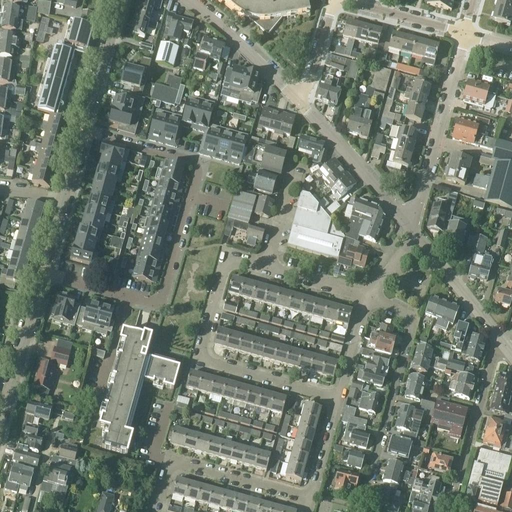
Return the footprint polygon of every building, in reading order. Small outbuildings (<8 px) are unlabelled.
[(64,0),(64,5),(76,8),(77,0),(64,0)] [(139,0),(138,6),(136,12),(142,14),(140,20),(150,23),(154,7),(161,9),(163,0),(162,0),(149,0),(149,3),(139,0)] [(226,0),(269,36),(284,18),(310,13),(307,0),(226,0)] [(441,0),(439,8),(451,11),(454,0),(441,0)] [(511,0),(497,0),(492,21),(510,26),(511,18),(511,0)] [(38,1),(37,7),(50,9),(51,3),(38,1)] [(17,21),(18,21),(19,9),(4,7),(3,16),(11,17),(10,22),(17,23),(17,21)] [(49,16),(50,9),(37,7),(37,9),(36,14),(49,16)] [(91,25),(94,14),(82,11),(80,22),(91,25)] [(142,14),(136,12),(132,25),(135,26),(132,35),(145,39),(148,29),(156,32),(158,25),(150,23),(140,20),(142,14)] [(181,34),(185,20),(175,17),(176,15),(169,13),(165,26),(166,26),(161,43),(155,62),(172,67),(178,48),(177,48),(179,43),(182,43),(184,36),(181,36),(182,34),(181,34)] [(11,17),(3,16),(1,29),(16,31),(17,27),(22,28),(23,22),(18,21),(17,21),(17,23),(10,22),(11,17)] [(193,22),(185,20),(181,34),(182,34),(181,36),(184,36),(184,35),(187,35),(186,38),(191,39),(193,31),(191,30),(193,22)] [(70,22),(67,34),(64,45),(66,45),(65,48),(86,54),(93,29),(70,22)] [(336,47),(334,54),(350,58),(352,53),(355,41),(359,26),(347,23),(343,38),(349,40),(346,50),(336,47)] [(50,26),(40,24),(38,32),(48,35),(50,26)] [(359,26),(355,41),(366,44),(371,29),(359,26)] [(382,32),(371,29),(366,44),(373,46),(371,52),(382,55),(387,35),(382,34),(382,32)] [(15,49),(19,50),(20,43),(15,42),(15,37),(1,35),(0,38),(0,42),(7,44),(7,49),(14,50),(15,49)] [(24,35),(23,42),(32,43),(33,36),(24,35)] [(401,54),(405,38),(393,35),(389,50),(401,54)] [(412,57),(416,41),(405,38),(401,54),(412,57)] [(204,72),(206,65),(208,59),(208,57),(210,58),(215,42),(204,39),(202,46),(200,45),(193,69),(204,72)] [(217,43),(215,42),(210,58),(208,57),(208,59),(219,63),(225,45),(223,45),(223,43),(218,41),(217,43)] [(423,60),(428,44),(416,41),(412,57),(423,60)] [(7,44),(0,42),(0,56),(12,59),(13,55),(18,56),(19,50),(15,49),(14,50),(7,49),(7,44)] [(152,53),(153,47),(141,44),(139,50),(152,53)] [(439,47),(428,44),(423,60),(422,64),(434,68),(437,57),(440,58),(442,50),(439,49),(439,47)] [(38,98),(41,99),(38,111),(57,117),(74,55),(55,49),(51,61),(48,60),(38,98)] [(350,58),(362,61),(363,56),(352,53),(350,58)] [(381,55),(379,63),(378,66),(390,69),(391,64),(385,62),(387,57),(381,55)] [(344,67),(346,61),(328,56),(325,66),(336,70),(338,65),(344,67)] [(126,67),(121,84),(135,88),(133,94),(142,97),(152,61),(143,58),(139,70),(126,67)] [(338,65),(336,70),(350,73),(352,62),(346,61),(344,67),(338,65)] [(0,62),(0,71),(4,72),(3,76),(10,77),(14,77),(16,65),(0,62)] [(359,64),(352,62),(350,73),(348,79),(355,80),(359,64)] [(222,77),(225,66),(219,65),(216,75),(222,77)] [(407,74),(409,68),(397,65),(395,71),(407,74)] [(417,70),(409,68),(407,74),(419,77),(420,71),(417,70)] [(368,88),(366,97),(368,98),(368,99),(373,100),(375,91),(385,94),(390,72),(376,69),(376,70),(371,89),(368,88)] [(232,81),(225,80),(221,95),(239,100),(247,73),(235,70),(232,81)] [(0,83),(7,84),(13,85),(13,81),(14,81),(14,77),(10,77),(3,76),(4,72),(0,71),(0,83)] [(420,71),(419,77),(431,80),(432,75),(420,71)] [(259,77),(247,73),(239,100),(258,105),(262,90),(256,88),(259,77)] [(400,74),(394,73),(390,89),(396,90),(400,74)] [(209,74),(208,80),(216,83),(218,76),(209,74)] [(315,101),(326,104),(333,80),(328,78),(325,87),(320,85),(315,101)] [(333,80),(326,104),(336,107),(341,92),(336,90),(339,81),(333,80)] [(487,95),(495,98),(497,92),(489,89),(489,88),(469,82),(466,91),(486,97),(487,95)] [(405,94),(427,100),(431,89),(415,84),(413,91),(407,89),(405,94)] [(155,86),(151,100),(157,102),(161,103),(175,107),(175,105),(178,96),(179,92),(155,86)] [(395,91),(389,90),(386,101),(392,103),(395,91)] [(12,93),(0,91),(0,103),(10,104),(12,93)] [(373,100),(382,103),(385,94),(375,91),(373,100)] [(494,102),(495,98),(487,95),(486,97),(466,91),(464,102),(473,104),(474,106),(477,106),(478,105),(484,107),(485,109),(491,110),(493,109),(495,102),(494,102)] [(411,101),(409,107),(424,111),(427,100),(405,94),(404,99),(411,101)] [(128,102),(118,99),(115,111),(140,117),(145,100),(130,95),(128,102)] [(363,116),(366,105),(368,99),(368,98),(366,97),(358,95),(352,117),(347,135),(357,137),(363,116)] [(190,97),(183,123),(195,127),(202,101),(190,97)] [(215,105),(202,101),(195,127),(208,130),(215,105)] [(0,111),(4,112),(4,116),(16,118),(16,114),(10,113),(11,105),(10,104),(0,103),(0,111)] [(385,107),(382,118),(393,121),(395,116),(389,114),(391,108),(385,107)] [(424,111),(409,107),(406,119),(421,123),(424,111)] [(262,130),(268,132),(274,112),(263,109),(257,132),(262,133),(262,130)] [(140,117),(115,111),(114,110),(110,122),(122,126),(120,132),(135,136),(140,117)] [(157,111),(150,137),(162,140),(170,115),(157,111)] [(274,136),(278,137),(285,115),(274,112),(268,132),(274,134),(274,136)] [(182,118),(170,115),(162,140),(175,144),(182,118)] [(285,115),(278,137),(283,139),(283,136),(290,138),(295,118),(285,115)] [(365,116),(363,116),(357,137),(367,140),(372,123),(372,121),(371,120),(371,117),(365,115),(365,116)] [(0,131),(7,133),(9,123),(15,124),(16,118),(4,116),(3,120),(0,119),(0,131)] [(490,120),(478,116),(476,123),(488,126),(490,120)] [(43,123),(42,127),(65,133),(68,122),(50,117),(48,124),(43,123)] [(392,127),(393,121),(382,118),(379,129),(384,131),(386,125),(392,127)] [(458,120),(455,130),(484,138),(487,130),(478,127),(478,126),(458,120)] [(211,126),(204,152),(216,156),(223,130),(211,126)] [(65,133),(42,127),(41,131),(46,132),(44,139),(62,144),(65,133)] [(216,156),(228,159),(236,133),(223,130),(216,156)] [(401,137),(399,141),(415,146),(418,134),(403,130),(401,137)] [(453,140),(494,151),(497,142),(484,138),(455,130),(453,140)] [(248,137),(236,133),(228,159),(241,163),(248,137)] [(374,146),(380,148),(383,137),(377,135),(374,146)] [(296,140),(290,138),(287,150),(292,151),(296,140)] [(299,149),(299,152),(306,154),(307,152),(320,156),(318,165),(323,166),(327,154),(321,152),(324,144),(303,138),(299,149)] [(62,144),(44,139),(42,146),(37,145),(36,149),(59,155),(62,144)] [(415,146),(399,141),(396,153),(412,157),(415,146)] [(491,161),(496,162),(511,167),(511,145),(497,142),(494,151),(491,161)] [(249,143),(243,165),(260,170),(274,174),(280,176),(286,154),(249,143)] [(104,145),(101,155),(122,161),(127,162),(130,152),(104,145)] [(386,149),(380,148),(374,146),(370,158),(378,161),(380,154),(384,155),(386,149)] [(59,155),(36,149),(35,153),(40,155),(38,161),(56,166),(59,155)] [(10,150),(9,153),(8,159),(15,160),(16,151),(10,150)] [(0,160),(2,160),(5,159),(8,159),(9,153),(2,152),(2,154),(0,153),(0,160)] [(412,157),(396,153),(393,165),(408,169),(412,157)] [(103,157),(100,166),(119,172),(122,161),(101,155),(100,156),(103,157)] [(449,167),(449,168),(468,174),(472,162),(452,156),(451,161),(448,160),(447,166),(449,167)] [(142,157),(139,166),(145,168),(147,159),(142,157)] [(479,164),(494,168),(496,163),(496,162),(491,161),(481,158),(479,164)] [(0,167),(1,168),(2,163),(9,164),(9,159),(8,159),(5,159),(2,160),(0,160),(0,167)] [(322,177),(326,182),(342,168),(335,160),(317,175),(320,179),(322,177)] [(56,166),(38,161),(36,168),(31,167),(30,171),(53,177),(56,166)] [(162,171),(182,177),(184,167),(165,161),(162,171)] [(484,203),(485,203),(511,210),(511,167),(496,162),(496,163),(494,168),(492,176),(491,180),(488,191),(484,203)] [(116,182),(121,183),(124,173),(119,172),(100,166),(97,177),(116,182)] [(328,188),(331,191),(349,176),(342,168),(326,182),(324,184),(328,188)] [(447,176),(445,181),(465,186),(468,174),(449,168),(448,170),(446,169),(444,175),(447,176)] [(158,170),(155,180),(179,186),(182,177),(162,171),(158,170)] [(250,175),(249,179),(275,187),(276,182),(275,182),(276,179),(272,178),(274,174),(260,170),(258,178),(250,175)] [(53,177),(30,171),(28,175),(34,176),(32,184),(34,184),(39,185),(50,188),(53,177)] [(491,180),(485,178),(475,175),(472,187),(481,189),(488,191),(491,180)] [(349,176),(331,191),(335,195),(336,194),(341,199),(357,185),(349,176)] [(97,177),(94,187),(113,193),(116,183),(116,182),(97,177)] [(275,187),(249,179),(247,183),(255,186),(254,189),(271,195),(272,192),(273,192),(275,187)] [(159,182),(157,191),(178,197),(181,187),(179,186),(155,180),(159,182)] [(303,187),(309,193),(312,190),(306,184),(303,187)] [(94,187),(91,198),(110,203),(113,193),(94,187)] [(236,189),(228,219),(235,222),(248,226),(251,214),(255,201),(257,195),(236,189)] [(303,189),(292,227),(327,237),(343,241),(344,237),(331,221),(328,218),(324,213),(322,211),(316,204),(311,198),(303,189)] [(157,191),(154,200),(175,206),(178,197),(157,191)] [(314,195),(311,198),(316,204),(319,201),(314,195)] [(453,214),(457,198),(449,196),(447,204),(439,201),(437,202),(436,206),(435,205),(432,214),(431,213),(429,220),(431,220),(428,229),(431,229),(431,231),(438,233),(439,231),(442,232),(447,213),(453,214)] [(91,198),(88,208),(107,214),(112,215),(115,204),(110,203),(91,198)] [(154,200),(151,210),(173,216),(175,206),(154,200)] [(259,202),(255,201),(251,214),(256,215),(255,216),(268,219),(273,203),(260,200),(259,202)] [(359,220),(363,222),(359,236),(347,232),(345,238),(344,239),(355,242),(357,243),(359,238),(366,240),(376,244),(385,219),(383,218),(379,210),(379,209),(356,200),(354,208),(347,206),(344,216),(351,218),(348,229),(355,232),(359,220)] [(483,210),(485,203),(484,203),(475,200),(473,207),(483,210)] [(316,204),(322,211),(325,208),(319,201),(316,204)] [(324,213),(328,218),(340,208),(335,202),(324,213)] [(44,208),(28,203),(25,213),(41,217),(44,208)] [(134,210),(133,215),(138,217),(139,217),(141,213),(142,207),(138,206),(135,205),(134,210)] [(88,208),(85,219),(104,224),(107,214),(88,208)] [(511,213),(511,211),(498,208),(495,219),(497,220),(498,215),(504,217),(504,219),(510,221),(511,213)] [(146,219),(168,225),(170,216),(172,217),(173,216),(151,210),(149,219),(146,219)] [(25,213),(23,223),(38,227),(41,217),(25,213)] [(445,242),(462,246),(465,237),(466,237),(467,234),(466,233),(468,223),(458,220),(459,218),(454,217),(453,219),(452,218),(445,242)] [(104,224),(85,219),(82,229),(101,235),(104,224)] [(146,219),(144,229),(165,235),(168,225),(146,219)] [(230,236),(233,228),(235,222),(228,219),(224,234),(230,236)] [(243,225),(235,222),(233,228),(248,233),(247,238),(262,243),(265,232),(250,228),(251,227),(243,225)] [(23,223),(20,233),(35,237),(38,227),(23,223)] [(327,237),(292,227),(287,247),(338,260),(343,241),(327,237)] [(80,228),(77,239),(96,244),(98,245),(101,235),(82,229),(80,228)] [(146,230),(143,239),(162,245),(165,235),(144,229),(143,229),(146,230)] [(503,250),(507,234),(500,232),(495,248),(503,250)] [(20,233),(17,242),(33,247),(35,237),(20,233)] [(476,237),(471,252),(481,255),(485,240),(476,237)] [(74,249),(93,255),(93,254),(96,244),(77,239),(74,249)] [(143,239),(140,249),(159,254),(162,245),(143,239)] [(353,249),(355,242),(344,239),(337,264),(334,276),(339,277),(342,266),(345,267),(346,264),(364,269),(368,254),(353,249)] [(17,242),(14,252),(30,257),(33,247),(17,242)] [(74,249),(71,260),(95,267),(98,255),(93,254),(93,255),(74,249)] [(140,249),(138,259),(159,265),(159,264),(157,263),(159,254),(140,249)] [(14,252),(11,262),(27,266),(30,257),(14,252)] [(483,258),(477,279),(487,282),(491,270),(492,270),(496,258),(485,255),(484,259),(483,258)] [(477,279),(483,258),(475,256),(469,277),(472,278),(471,279),(472,281),(475,281),(476,281),(477,279)] [(106,272),(114,275),(118,262),(116,261),(115,261),(110,259),(106,272)] [(138,259),(135,268),(156,274),(159,265),(138,259)] [(11,262),(9,272),(24,276),(27,266),(11,262)] [(132,278),(153,284),(156,274),(135,268),(132,278)] [(21,286),(24,276),(9,272),(3,270),(0,278),(0,285),(14,290),(16,284),(21,286)] [(511,271),(508,283),(509,283),(506,293),(498,291),(495,303),(509,308),(511,298),(511,271)] [(228,295),(240,298),(244,282),(232,279),(228,295)] [(252,301),(256,285),(244,282),(240,298),(252,301)] [(256,285),(252,301),(264,304),(268,288),(256,285)] [(268,288),(264,304),(276,308),(280,292),(268,288)] [(280,292),(276,308),(288,311),(292,295),(280,292)] [(288,311),(300,314),(304,298),(292,295),(288,311)] [(55,307),(52,315),(55,316),(54,319),(68,323),(75,325),(78,312),(72,310),(74,302),(75,300),(69,298),(61,296),(57,308),(55,307)] [(300,314),(312,318),(316,302),(304,298),(300,314)] [(434,319),(441,302),(432,298),(425,315),(434,319)] [(316,302),(312,318),(324,321),(328,305),(316,302)] [(440,330),(450,305),(441,302),(434,319),(438,320),(435,328),(440,330)] [(238,307),(225,303),(223,311),(236,314),(238,307)] [(86,316),(83,326),(95,329),(101,309),(101,307),(89,304),(89,306),(86,316)] [(328,305),(324,321),(336,324),(340,308),(328,305)] [(450,305),(440,330),(446,332),(449,324),(453,326),(459,309),(450,305)] [(101,309),(95,329),(111,334),(114,324),(110,322),(113,311),(101,307),(101,309)] [(340,308),(336,324),(348,328),(352,312),(340,308)] [(104,438),(101,449),(127,456),(132,436),(128,435),(143,382),(153,385),(152,388),(162,391),(163,388),(173,391),(179,369),(174,367),(175,364),(147,356),(151,341),(143,338),(149,314),(142,338),(133,336),(140,312),(139,312),(133,336),(122,333),(96,427),(103,430),(101,437),(104,438)] [(80,314),(76,327),(82,328),(83,326),(86,316),(80,314)] [(235,317),(222,314),(221,320),(233,324),(235,317)] [(451,351),(461,354),(463,345),(464,342),(468,327),(458,324),(451,351)] [(372,334),(371,340),(393,346),(394,343),(396,342),(396,340),(395,339),(396,337),(392,336),(394,328),(382,325),(379,336),(372,334)] [(213,346),(225,349),(230,333),(218,330),(213,346)] [(281,336),(293,340),(294,334),(282,331),(281,336)] [(237,353),(242,337),(230,333),(225,349),(237,353)] [(294,334),(293,340),(305,343),(306,337),(294,334)] [(343,344),(345,338),(333,334),(331,341),(343,344)] [(464,342),(463,345),(483,351),(486,342),(479,340),(480,336),(473,334),(471,340),(468,339),(466,343),(464,342)] [(249,356),(254,340),(242,337),(237,353),(249,356)] [(261,360),(266,344),(254,340),(249,356),(261,360)] [(393,346),(371,340),(369,346),(376,348),(375,351),(390,356),(391,354),(392,353),(393,351),(392,350),(393,346)] [(60,341),(58,348),(70,352),(72,344),(60,341)] [(273,363),(278,347),(279,344),(274,343),(273,346),(266,344),(261,360),(273,363)] [(449,353),(451,347),(440,343),(438,349),(449,353)] [(328,350),(341,354),(342,348),(330,344),(328,350)] [(480,363),(483,351),(463,345),(461,354),(467,355),(466,360),(480,363)] [(285,349),(278,347),(273,363),(285,366),(290,350),(290,348),(286,347),(285,349)] [(415,359),(446,368),(447,362),(432,358),(433,352),(418,348),(415,359)] [(70,353),(64,351),(55,349),(51,363),(66,367),(70,353)] [(373,359),(372,364),(387,368),(390,360),(383,358),(383,356),(379,354),(379,355),(375,354),(374,352),(364,349),(362,356),(373,359)] [(297,370),(302,354),(290,350),(285,366),(297,370)] [(92,351),(90,357),(103,361),(105,354),(92,351)] [(309,373),(314,357),(302,354),(297,370),(309,373)] [(321,376),(326,360),(314,357),(309,373),(321,376)] [(444,372),(445,369),(446,368),(415,359),(412,370),(427,374),(429,368),(436,370),(444,372)] [(338,364),(326,360),(321,376),(334,380),(338,364)] [(462,364),(448,361),(446,369),(460,373),(462,364)] [(367,363),(365,372),(369,373),(369,371),(375,372),(375,375),(385,378),(386,378),(388,371),(387,371),(387,368),(372,364),(367,363)] [(50,391),(57,368),(41,364),(34,388),(35,388),(35,387),(41,389),(40,393),(40,395),(41,397),(43,398),(45,398),(47,397),(48,395),(49,391),(50,391)] [(369,373),(365,372),(365,373),(359,371),(357,380),(382,387),(385,378),(375,375),(375,372),(369,371),(369,373)] [(190,373),(186,389),(193,391),(192,394),(197,396),(198,392),(202,376),(190,373)] [(495,390),(497,390),(504,392),(505,389),(511,391),(511,382),(509,381),(510,377),(508,377),(508,375),(501,374),(501,375),(499,375),(495,390)] [(198,392),(210,396),(214,380),(202,376),(198,392)] [(450,385),(472,391),(475,380),(459,376),(457,383),(453,382),(453,384),(451,383),(451,384),(450,385)] [(417,388),(424,390),(429,391),(431,383),(426,381),(411,377),(408,388),(416,390),(417,388)] [(210,396),(222,399),(226,383),(214,380),(210,396)] [(362,384),(353,382),(351,388),(360,391),(362,384)] [(472,391),(450,385),(451,384),(442,382),(441,386),(450,389),(449,390),(455,392),(454,397),(470,401),(472,391)] [(222,399),(234,402),(238,386),(226,383),(222,399)] [(245,406),(246,406),(250,390),(238,386),(234,402),(245,406)] [(416,390),(408,388),(405,398),(421,403),(421,402),(423,394),(424,390),(417,388),(416,390)] [(358,391),(350,389),(348,399),(355,401),(358,391)] [(504,392),(497,390),(496,394),(494,395),(493,400),(500,402),(501,401),(510,403),(511,393),(511,391),(505,389),(504,392)] [(250,390),(246,406),(258,409),(262,393),(250,390)] [(262,393),(258,409),(270,412),(274,396),(262,393)] [(372,416),(374,414),(375,415),(380,398),(371,396),(363,394),(359,409),(367,412),(367,413),(368,413),(369,415),(372,416)] [(280,418),(281,417),(282,416),(286,400),(274,396),(270,412),(277,414),(276,416),(277,418),(280,418)] [(468,413),(464,412),(448,408),(450,400),(438,397),(437,403),(435,411),(431,424),(439,426),(438,431),(451,434),(450,436),(460,438),(460,440),(465,421),(466,421),(468,413)] [(428,401),(422,399),(420,407),(426,409),(435,411),(437,403),(428,401)] [(500,402),(493,400),(492,405),(493,406),(491,411),(507,415),(510,403),(501,401),(500,402)] [(293,415),(296,402),(290,401),(286,413),(293,415)] [(23,427),(22,432),(25,433),(27,425),(31,426),(34,415),(35,415),(35,417),(48,421),(49,419),(50,420),(51,415),(50,414),(51,409),(38,405),(38,404),(30,402),(27,413),(23,427)] [(305,405),(302,417),(318,422),(321,409),(305,405)] [(356,410),(345,407),(342,421),(357,425),(366,428),(367,422),(353,418),(356,410)] [(186,411),(177,408),(175,414),(185,416),(186,411)] [(401,409),(398,419),(420,426),(423,415),(401,409)] [(285,416),(283,425),(288,427),(291,418),(285,416)] [(318,422),(302,417),(299,429),(315,434),(318,422)] [(416,442),(420,426),(398,419),(395,430),(397,430),(397,432),(400,432),(401,431),(404,432),(402,438),(416,442)] [(487,431),(504,436),(505,431),(509,432),(511,422),(503,420),(503,423),(490,420),(488,425),(487,426),(486,429),(487,430),(487,431)] [(366,449),(369,436),(364,435),(366,428),(348,424),(343,441),(350,443),(350,445),(366,449)] [(27,425),(25,433),(37,436),(39,429),(31,426),(27,425)] [(285,439),(288,427),(283,425),(279,437),(285,439)] [(249,442),(250,436),(252,431),(240,427),(238,433),(244,435),(242,440),(249,442)] [(182,449),(186,433),(187,430),(182,429),(182,432),(174,430),(171,429),(168,440),(171,441),(170,446),(182,449)] [(315,434),(299,429),(295,441),(311,446),(315,434)] [(508,437),(504,436),(487,431),(486,433),(485,434),(484,436),(485,438),(484,443),(494,446),(493,448),(500,450),(501,445),(505,446),(508,437)] [(186,433),(182,449),(194,452),(198,436),(186,433)] [(198,436),(194,452),(206,456),(210,440),(205,438),(198,436)] [(393,438),(388,454),(407,460),(412,444),(408,443),(409,440),(402,438),(396,436),(396,439),(393,438)] [(17,445),(16,451),(27,454),(28,450),(39,453),(40,447),(42,446),(42,443),(42,442),(42,440),(29,437),(28,441),(26,440),(24,447),(17,445)] [(222,443),(211,440),(210,440),(206,456),(218,459),(222,443)] [(279,440),(276,449),(282,450),(284,441),(279,440)] [(311,446),(295,441),(292,453),(308,458),(311,446)] [(222,443),(218,459),(230,462),(232,454),(234,446),(222,443)] [(64,459),(65,459),(75,462),(78,453),(76,452),(78,448),(70,445),(69,450),(62,448),(62,452),(60,458),(64,459)] [(232,454),(230,462),(242,466),(244,458),(247,450),(234,446),(232,454)] [(343,448),(335,446),(333,452),(342,454),(343,448)] [(282,450),(276,449),(274,458),(279,459),(282,450)] [(242,466),(254,469),(259,453),(247,450),(244,458),(242,466)] [(475,465),(466,500),(477,503),(474,511),(496,511),(506,474),(507,475),(511,458),(480,450),(476,466),(475,465)] [(18,463),(24,465),(27,454),(16,451),(13,461),(13,462),(18,463)] [(361,469),(364,457),(350,453),(346,452),(343,461),(348,462),(347,466),(361,469)] [(259,453),(254,469),(266,472),(271,456),(259,453)] [(308,458),(292,453),(289,465),(305,470),(308,458)] [(25,465),(33,467),(37,468),(40,458),(27,454),(24,465),(25,465)] [(51,492),(55,493),(60,480),(59,479),(64,463),(65,459),(64,459),(60,458),(53,456),(51,464),(57,466),(55,470),(52,469),(49,479),(45,477),(41,492),(51,495),(51,492)] [(448,473),(450,471),(449,468),(449,467),(450,462),(440,459),(432,456),(430,462),(432,462),(430,470),(447,474),(447,473),(448,473)] [(56,497),(65,499),(69,485),(67,484),(67,483),(72,484),(74,476),(70,474),(70,471),(75,472),(77,463),(75,462),(65,459),(64,463),(59,479),(60,480),(55,493),(57,494),(56,497)] [(276,475),(279,462),(273,461),(270,473),(276,475)] [(19,486),(24,465),(18,463),(17,468),(14,467),(10,480),(8,480),(5,490),(17,493),(18,488),(19,486)] [(388,463),(386,473),(415,480),(417,473),(412,471),(411,475),(403,472),(404,467),(388,463)] [(24,465),(19,486),(21,487),(20,489),(26,491),(27,488),(29,489),(30,483),(33,484),(34,479),(32,478),(33,472),(32,472),(33,467),(25,465),(24,465)] [(305,470),(289,465),(285,477),(301,482),(305,470)] [(349,493),(351,487),(355,488),(356,485),(358,484),(358,481),(358,479),(358,476),(338,471),(336,482),(337,483),(335,489),(349,493)] [(399,487),(400,482),(406,483),(405,484),(413,487),(414,483),(415,480),(386,473),(383,482),(399,487)] [(428,504),(435,506),(438,495),(443,496),(444,489),(440,488),(441,481),(432,479),(429,490),(427,490),(426,492),(421,491),(422,485),(421,485),(422,482),(415,480),(414,483),(412,493),(419,495),(419,497),(429,500),(428,504)] [(184,499),(188,483),(176,480),(172,496),(184,499)] [(196,502),(200,486),(188,483),(184,499),(196,502)] [(208,506),(212,490),(200,486),(196,502),(208,506)] [(390,511),(398,511),(400,503),(394,501),(396,491),(382,487),(377,504),(388,507),(387,511),(390,511)] [(220,509),(224,493),(212,490),(208,506),(220,509)] [(230,511),(231,511),(236,496),(224,493),(220,509),(230,511)] [(419,495),(412,493),(410,502),(415,503),(412,511),(433,511),(435,506),(428,504),(429,500),(419,497),(419,495)] [(103,494),(97,511),(109,511),(113,497),(103,494)] [(511,511),(511,496),(501,494),(496,511),(511,511)] [(244,511),(248,500),(236,496),(231,511),(244,511)] [(257,511),(260,503),(248,500),(244,511),(257,511)] [(270,511),(272,506),(260,503),(257,511),(270,511)]
